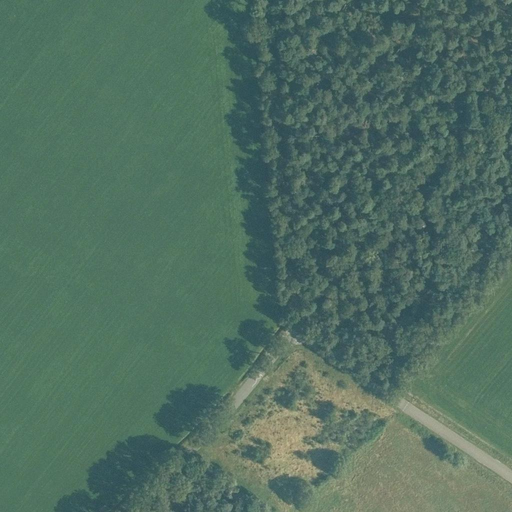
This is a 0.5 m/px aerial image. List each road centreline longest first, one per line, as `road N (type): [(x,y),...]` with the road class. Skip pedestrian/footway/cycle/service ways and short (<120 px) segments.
road 1 (track): [(302,321),(421,162),(511,91)]
road 2 (unclassified): [(511,477),(298,337)]
road 3 (unclassified): [(129,511),(298,337)]
